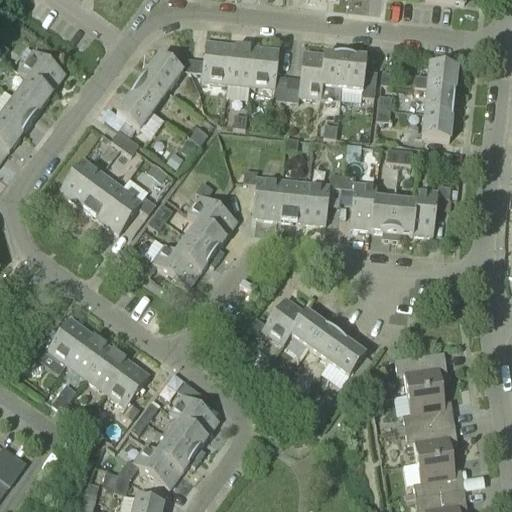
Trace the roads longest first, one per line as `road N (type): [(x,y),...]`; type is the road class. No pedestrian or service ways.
road 1 (residential): [(505,44),(162,10),(124,42)]
road 2 (residential): [(178,363),(250,261),(295,257),(481,277)]
road 3 (residential): [(47,277),(29,257),(14,216),(21,189),(124,42)]
road 4 (residential): [(481,277),(505,44)]
road 5 (residential): [(188,511),(239,430),(225,398),(178,363)]
road 6 (residential): [(178,363),(47,277)]
road 7 (residential): [(511,474),(490,323)]
